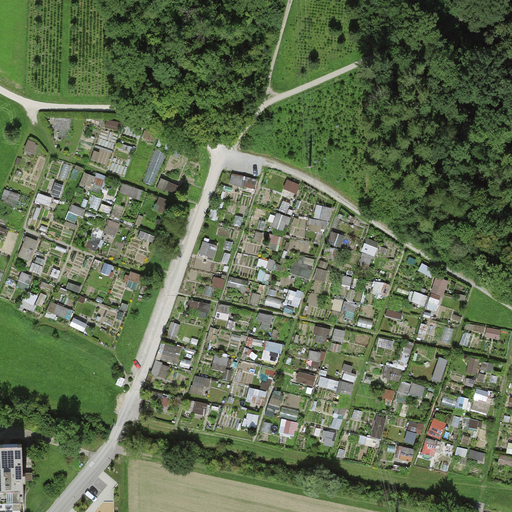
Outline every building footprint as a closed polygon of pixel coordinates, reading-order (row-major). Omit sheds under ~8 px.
[(70,128),(70,118),(56,117),(56,128),(70,128)] [(156,152),(147,182),(156,184),(165,154),(156,152)] [(81,185),(92,188),(97,175),(86,171),(81,185)] [(97,176),(94,186),(102,188),(105,179),(97,176)] [(157,190),(175,198),(182,185),(163,177),(157,190)] [(126,183),(123,190),(136,196),(139,189),(126,183)] [(41,194),(39,200),(52,204),(54,198),(41,194)] [(67,217),(79,223),(86,208),(75,202),(67,217)] [(331,219),(333,205),(317,203),(315,217),(331,219)] [(274,226),(287,230),(291,215),(278,212),(274,226)] [(311,217),(309,229),(328,231),(329,220),(311,217)] [(117,235),(121,221),(111,218),(106,231),(117,235)] [(333,231),(330,242),(338,243),(340,232),(333,231)] [(28,234),(20,255),(32,260),(41,239),(28,234)] [(98,247),(102,238),(94,235),(91,244),(98,247)] [(216,257),(220,244),(205,240),(201,253),(216,257)] [(364,240),(364,263),(377,264),(377,240),(364,240)] [(36,260),(32,270),(42,273),(45,263),(36,260)] [(319,267),(316,278),(326,280),(329,270),(319,267)] [(24,272),(20,283),(30,286),(33,275),(24,272)] [(444,294),(449,281),(438,277),(433,289),(444,294)] [(289,302),(301,306),(305,291),(293,287),(289,302)] [(23,305),(34,310),(40,295),(29,290),(23,305)] [(413,300),(426,304),(429,295),(417,291),(413,300)] [(438,309),(441,296),(433,294),(430,307),(438,309)] [(47,314),(57,319),(59,313),(72,319),(76,309),(53,300),(47,314)] [(317,340),(330,340),(330,326),(317,326),(317,340)] [(393,348),(395,340),(381,337),(379,345),(393,348)] [(164,341),(159,356),(179,363),(184,347),(164,341)] [(267,356),(278,359),(281,346),(270,343),(267,356)] [(312,349),(311,366),(321,367),(322,350),(312,349)] [(217,354),(214,368),(227,370),(229,357),(217,354)] [(443,380),(449,358),(440,356),(435,378),(443,380)] [(478,373),(481,358),(472,356),(469,371),(478,373)] [(168,376),(171,364),(156,361),(154,374),(168,376)] [(385,376),(401,380),(404,369),(388,365),(385,376)] [(298,380),(316,385),(318,375),(301,370),(298,380)] [(194,391),(210,393),(212,376),(196,375),(194,391)] [(339,388),(340,379),(322,376),(320,386),(339,388)] [(415,381),(412,391),(424,395),(427,385),(415,381)] [(256,388),(253,401),(266,404),(268,390),(256,388)] [(490,412),(492,392),(477,391),(475,410),(490,412)] [(274,394),(268,412),(277,415),(284,397),(274,394)] [(198,400),(196,410),(207,413),(209,402),(198,400)] [(246,425),(259,426),(260,413),(247,412),(246,425)] [(384,437),(390,416),(378,413),(372,434),(384,437)] [(298,435),(300,421),(284,417),(281,431),(298,435)] [(429,433),(443,438),(449,422),(435,417),(429,433)] [(0,510),(25,510),(23,445),(0,445),(0,510)] [(413,460),(417,448),(406,445),(403,457),(413,460)]
